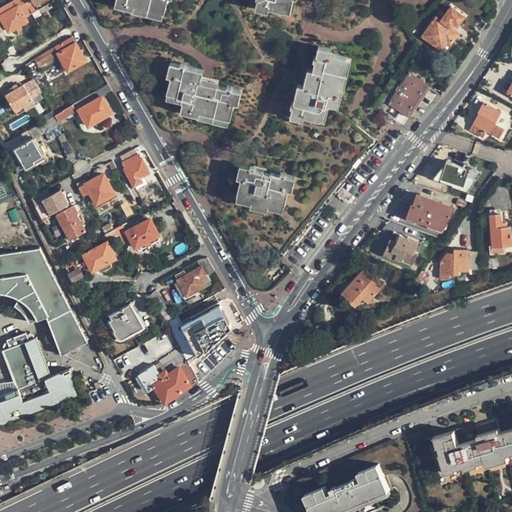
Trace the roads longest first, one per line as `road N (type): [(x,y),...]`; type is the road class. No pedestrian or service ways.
road 1 (motorway): [(511,308),(328,378),(38,511)]
road 2 (motorway): [(128,511),(325,420),(511,347)]
road 3 (residential): [(74,0),(247,307),(275,336)]
road 4 (residential): [(265,362),(235,360),(193,398),(148,422),(0,480)]
road 5 (residential): [(511,385),(282,475),(271,511)]
road 6 (secondary): [(275,336),(310,278),(428,128)]
road 7 (secondary): [(428,128),(511,7)]
road 8 (secondary): [(229,500),(265,362)]
